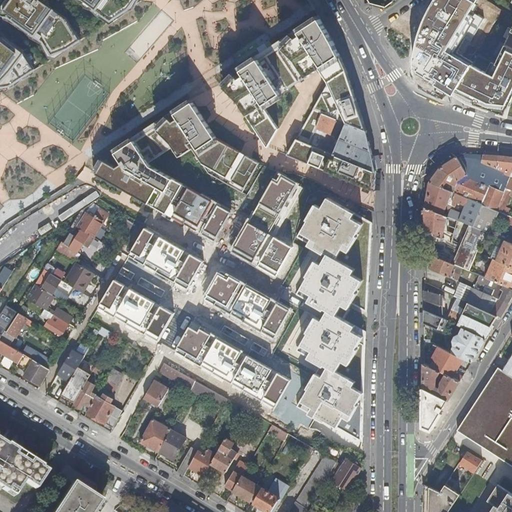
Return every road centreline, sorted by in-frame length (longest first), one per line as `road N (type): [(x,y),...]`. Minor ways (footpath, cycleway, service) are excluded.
road 1 (motorway): [(0,182),(289,0)]
road 2 (motorway): [(205,0),(0,129)]
road 3 (secondary): [(399,281),(390,306),(386,511)]
road 4 (unclassified): [(0,403),(184,511)]
road 5 (secondary): [(404,492),(399,281)]
road 6 (unclassified): [(212,511),(32,404)]
road 7 (residential): [(511,321),(404,492)]
road 8 (residential): [(129,242),(32,404)]
road 9 (secondary): [(407,146),(399,281)]
